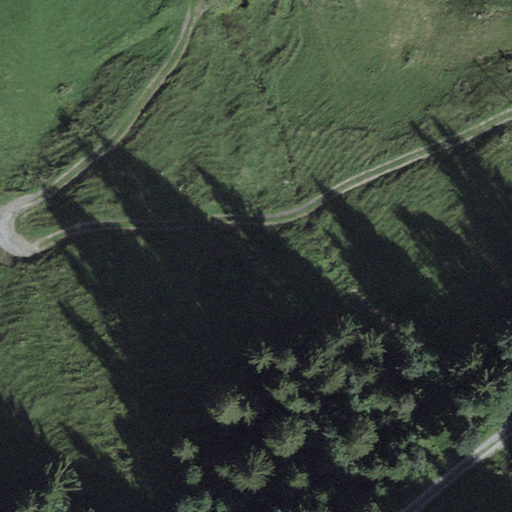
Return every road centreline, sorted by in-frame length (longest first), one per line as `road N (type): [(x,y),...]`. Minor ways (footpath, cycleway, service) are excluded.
road 1 (track): [(193,10),(168,69),(129,122),(9,213),(8,234),(24,245),(81,227),(294,214),(511,113)]
road 2 (track): [(511,439),(414,511)]
